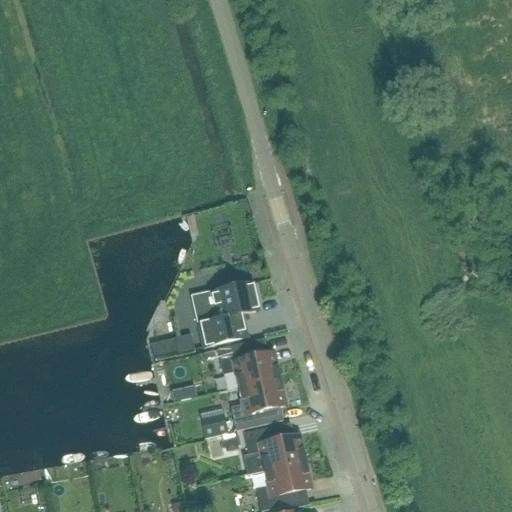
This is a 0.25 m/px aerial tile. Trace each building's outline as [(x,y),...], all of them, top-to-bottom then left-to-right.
[(234,319),(257,314),(251,287),(238,290),(237,285),(221,289),(222,293),(210,296),(214,313),(195,317),(203,351),(239,343),(234,319)] [(249,361),(246,346),(217,352),(222,378),(234,375),(237,392),(278,382),(272,356),(249,361)] [(213,360),(212,353),(202,356),(204,363),(213,360)] [(261,414),(284,409),(278,382),(237,392),(241,408),(229,411),(235,434),(264,428),(261,414)] [(275,444),(272,430),(243,437),(248,461),(259,458),(263,474),(304,465),(298,439),(275,444)] [(310,492),(304,465),(263,474),(267,491),(255,493),(259,511),(275,511),(289,509),(287,497),(310,492)]
